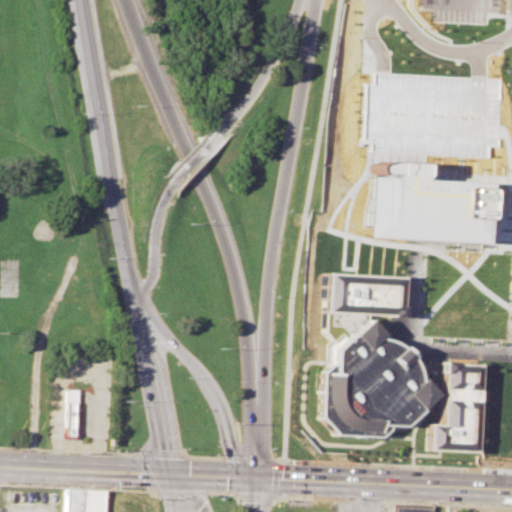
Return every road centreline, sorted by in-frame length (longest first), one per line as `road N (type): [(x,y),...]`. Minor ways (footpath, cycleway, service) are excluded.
road 1 (motorway): [(257,380),(218,215),(126,0)]
road 2 (residential): [(257,380),(309,0)]
road 3 (motorway): [(81,0),(132,292)]
road 4 (primary): [(255,475),(511,488)]
road 5 (primary): [(137,308),(205,382),(233,456),(255,475)]
road 6 (primary): [(132,292),(168,472)]
road 7 (primary): [(0,464),(168,472)]
road 8 (residential): [(294,0),(261,83),(230,115)]
